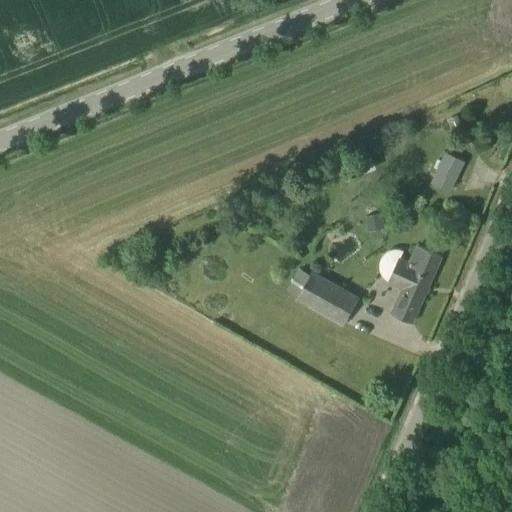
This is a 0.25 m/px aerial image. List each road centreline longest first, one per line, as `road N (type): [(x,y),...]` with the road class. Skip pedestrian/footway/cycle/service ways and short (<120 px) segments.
road 1 (tertiary): [(0,140),(349,0)]
road 2 (unclassified): [(382,511),(511,205)]
